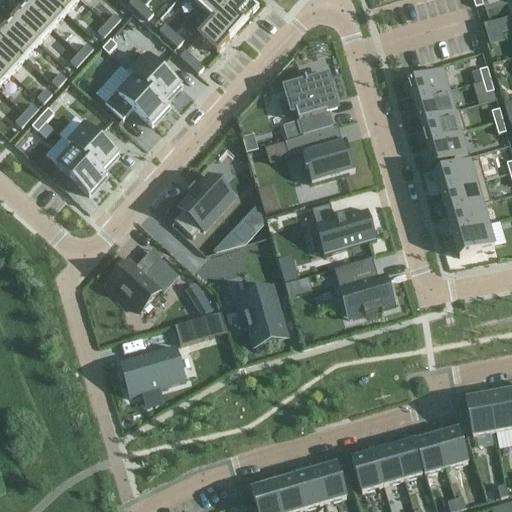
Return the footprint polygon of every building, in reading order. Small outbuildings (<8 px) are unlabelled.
[(33,0),(32,0),(25,8),(52,32),(66,17),(46,0),(34,0),(33,0)] [(46,0),(66,17),(79,2),(77,0),(46,0)] [(144,8),(135,0),(134,0),(129,6),(138,14),(144,8)] [(188,0),(198,9),(206,0),(188,0)] [(219,17),(233,0),(206,0),(198,9),(213,22),(213,23),(219,17)] [(236,33),(258,9),(249,0),(247,0),(245,3),(242,0),(233,0),(219,17),(236,33)] [(483,6),(481,0),(472,0),(475,9),(483,6)] [(18,17),(12,24),(38,47),(52,32),(25,8),(17,16),(18,17)] [(153,16),(144,8),(138,14),(147,23),(153,16)] [(114,16),(105,26),(112,32),(120,22),(114,16)] [(236,33),(219,17),(213,23),(213,22),(198,38),(199,39),(216,55),(228,41),(229,41),(236,33)] [(5,30),(0,35),(0,40),(24,62),(38,47),(12,24),(6,31),(5,30)] [(105,26),(97,35),(103,41),(112,32),(105,26)] [(174,35),(165,27),(159,33),(168,42),(174,35)] [(183,44),(174,35),(168,42),(178,50),(183,44)] [(0,67),(11,78),(24,62),(0,40),(0,67)] [(110,42),(102,51),(108,57),(116,48),(110,42)] [(86,46),(78,56),(84,62),(93,52),(86,46)] [(147,59),(130,77),(169,112),(169,111),(169,110),(165,107),(180,90),(181,89),(180,89),(170,80),(178,71),(158,52),(150,61),(148,59),(147,59)] [(195,62),(186,53),(183,56),(180,60),(189,68),(195,62)] [(78,56),(69,65),(76,71),(84,62),(78,56)] [(204,70),(195,62),(189,68),(198,77),(204,70)] [(0,89),(11,78),(0,67),(0,89)] [(490,82),(487,70),(479,72),(482,84),(490,82)] [(446,71),(407,82),(413,104),(452,92),(446,71)] [(59,77),(50,86),(57,92),(65,83),(59,77)] [(119,99),(118,100),(119,100),(151,130),(152,130),(169,112),(130,77),(130,78),(130,79),(131,78),(134,82),(119,99)] [(287,100),(279,102),(284,118),(296,115),(303,139),(332,131),(324,106),(334,103),(327,80),(315,83),(314,78),(297,83),(299,88),(285,92),(287,100)] [(486,95),(494,93),(490,82),(482,84),(486,95)] [(50,86),(42,95),(48,101),(57,92),(50,86)] [(452,92),(413,104),(419,124),(459,112),(452,92)] [(31,107),(23,116),(29,122),(38,113),(31,107)] [(47,111),(39,120),(46,126),(54,117),(47,111)] [(499,111),(491,114),(494,125),(502,123),(499,111)] [(461,136),(466,135),(459,112),(419,124),(425,145),(460,135),(461,136)] [(23,116),(14,125),(21,131),(29,122),(23,116)] [(39,120),(31,129),(37,135),(46,126),(39,120)] [(502,123),(494,125),(498,137),(506,134),(502,123)] [(84,128),(68,146),(106,181),(107,180),(106,179),(102,176),(118,159),(118,158),(118,157),(85,128),(85,127),(84,128)] [(460,135),(425,145),(432,167),(467,157),(461,136),(460,135)] [(311,187),(355,174),(346,143),(302,156),(311,187)] [(56,168),(55,169),(56,169),(88,199),(89,199),(90,198),(106,181),(68,146),(67,147),(68,147),(72,151),(56,168)] [(485,184),(479,162),(434,175),(441,197),(485,184)] [(204,234),(234,202),(208,178),(178,211),(182,215),(174,224),(192,241),(201,232),(204,234)] [(482,208),(491,205),(485,184),(441,197),(447,218),(482,207),(482,208)] [(322,257),(340,252),(375,241),(366,210),(331,221),(326,206),(308,211),(322,257)] [(453,238),(488,228),(482,208),(482,207),(447,218),(453,238)] [(494,250),(488,228),(453,238),(459,260),(494,250)] [(145,291),(157,302),(178,280),(145,250),(126,271),(123,268),(122,270),(104,289),(124,307),(137,293),(140,297),(145,291)] [(348,322),(358,319),(394,309),(388,289),(385,277),(377,280),(375,273),(366,275),(362,264),(334,272),(345,311),(348,322)] [(196,286),(185,294),(191,303),(201,295),(196,286)] [(271,290),(238,300),(253,350),(286,340),(271,290)] [(220,316),(175,329),(180,349),(226,335),(220,316)] [(128,400),(186,383),(176,350),(118,367),(128,400)] [(511,432),(511,409),(509,395),(488,399),(495,436),(511,432)] [(495,436),(488,399),(466,403),(473,440),(495,436)] [(467,466),(456,432),(436,439),(446,473),(467,466)] [(446,473),(436,439),(416,445),(415,444),(425,478),(426,478),(426,479),(446,473)] [(425,478),(415,444),(394,450),(404,485),(425,478)] [(404,485),(394,450),(373,456),(384,491),(404,485)] [(384,491),(373,456),(352,463),(362,498),(384,491)] [(336,467),(314,474),(324,508),(346,501),(336,467)] [(314,474),(293,480),(303,511),(309,511),(324,508),(314,474)] [(280,511),(303,511),(293,480),(273,486),(280,511)] [(280,511),(273,486),(251,493),(257,511),(280,511)] [(504,488),(497,490),(500,501),(508,499),(504,488)] [(462,500),(455,503),(457,511),(463,511),(465,511),(462,500)] [(449,511),(457,511),(455,503),(447,505),(449,511)]
